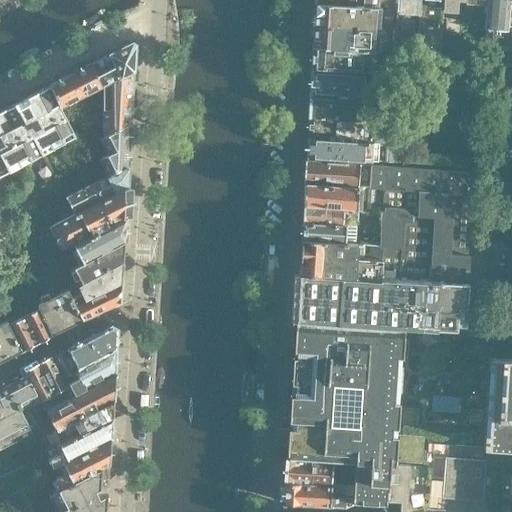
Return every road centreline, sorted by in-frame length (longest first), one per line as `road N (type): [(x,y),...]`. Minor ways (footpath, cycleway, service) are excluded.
road 1 (residential): [(268,511),(302,0)]
road 2 (residential): [(156,21),(139,314)]
road 3 (residential): [(139,314),(128,511)]
road 4 (residential): [(0,94),(133,24),(156,21)]
road 5 (residential): [(0,374),(114,316),(139,314)]
